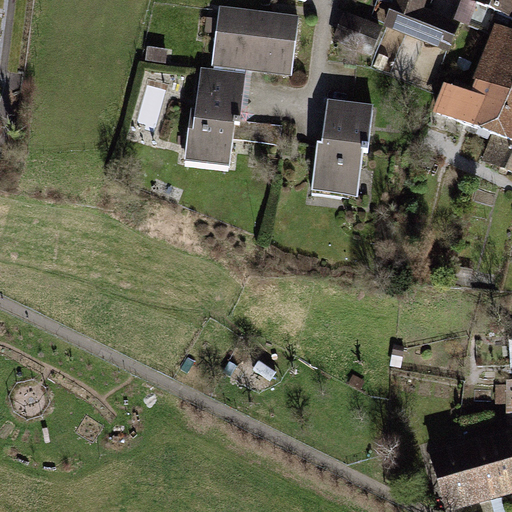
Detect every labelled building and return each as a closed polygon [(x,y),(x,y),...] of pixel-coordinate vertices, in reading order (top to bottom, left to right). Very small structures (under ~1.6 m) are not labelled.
[(431,0),(389,0),(382,23),(452,47),(460,24),(427,13),(431,0)] [(511,0),(465,0),(466,0),(511,18),(511,0)] [(189,167),(231,171),(234,144),(286,149),(289,127),(244,123),(249,78),(296,83),(303,20),(220,11),(213,73),(199,71),(189,167)] [(385,31),(346,16),(335,46),(374,60),(385,31)] [(448,90),(439,113),(499,138),(489,162),(511,170),(511,41),(501,37),(474,100),(448,90)] [(320,146),(315,194),(360,198),(364,145),(371,146),(375,106),(330,102),(326,147),(320,146)] [(511,428),(425,452),(442,511),(445,511),(511,493),(511,428)]
